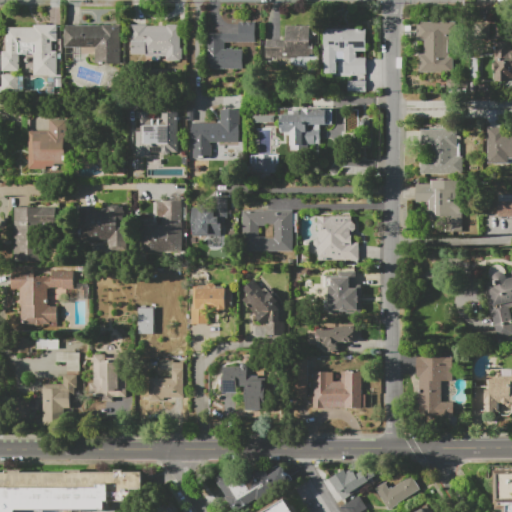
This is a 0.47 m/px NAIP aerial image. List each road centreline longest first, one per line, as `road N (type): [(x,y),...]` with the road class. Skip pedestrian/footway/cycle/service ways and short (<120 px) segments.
road 1 (tertiary): [(511,446),(0,448)]
road 2 (residential): [(392,447),(392,0)]
road 3 (residential): [(392,107),(511,107)]
